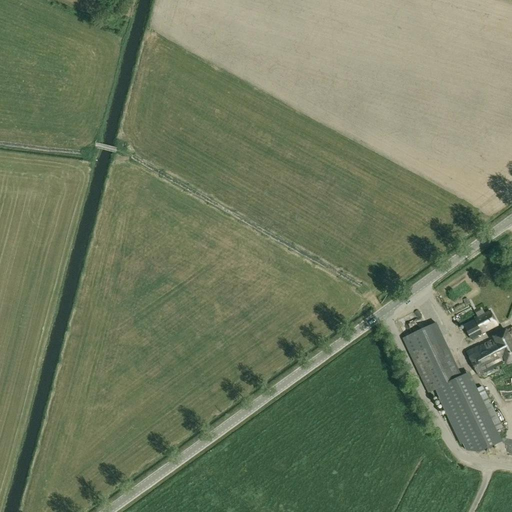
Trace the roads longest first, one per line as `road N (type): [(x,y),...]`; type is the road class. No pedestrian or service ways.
road 1 (tertiary): [(107,511),(382,311)]
road 2 (unclassified): [(491,461),(453,452),(382,311)]
road 3 (track): [(423,282),(472,383),(487,379),(511,425)]
road 4 (tertiary): [(382,311),(511,219)]
